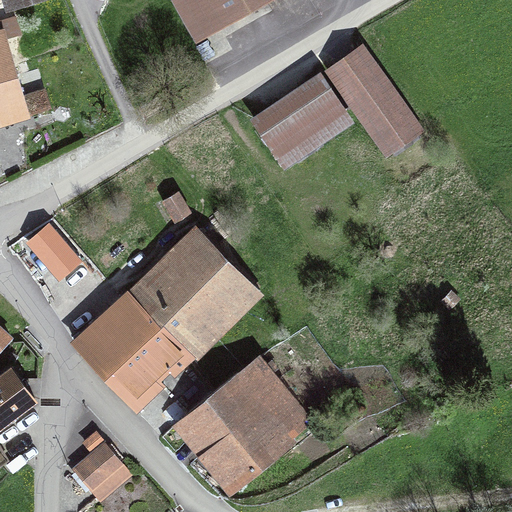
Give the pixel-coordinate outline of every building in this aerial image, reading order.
[(259,0),(186,0),(204,31),(259,0)] [(0,122),(28,115),(3,33),(0,34),(0,122)] [(329,72),(387,155),(421,131),(363,48),(329,72)] [(318,75),(255,118),(285,163),(348,120),(318,75)] [(163,201),(172,218),(188,208),(179,192),(163,201)] [(31,244),(60,277),(78,261),(49,228),(31,244)] [(129,292),(192,357),(261,290),(200,228),(129,292)] [(74,341),(96,367),(100,364),(128,392),(125,395),(138,408),(192,357),(129,292),(74,341)] [(0,347),(10,336),(0,327),(0,347)] [(177,422),(230,489),(291,439),(291,438),(312,422),(259,356),(238,372),(177,422)] [(0,446),(0,423),(34,398),(11,368),(0,376),(0,462),(6,457),(0,446)] [(120,462),(106,445),(77,470),(92,486),(120,462)]
